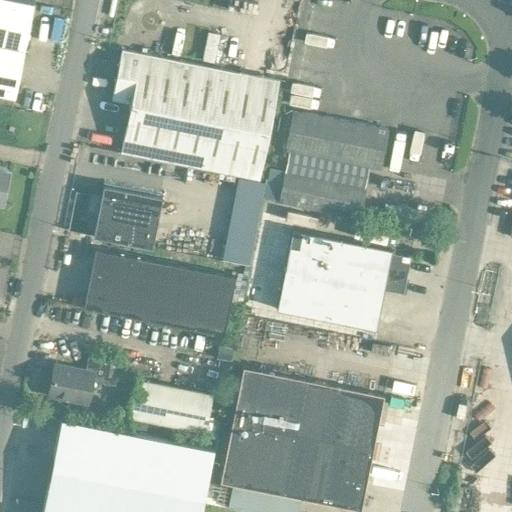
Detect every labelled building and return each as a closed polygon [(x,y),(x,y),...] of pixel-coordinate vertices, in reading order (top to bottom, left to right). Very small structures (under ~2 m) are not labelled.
[(15,0),(0,0),(0,94),(13,97),(32,3),(15,0)] [(388,11),(385,25),(285,7),(276,58),(379,76),(386,38),(397,40),(401,14),(388,11)] [(269,68),(272,41),(261,40),(258,67),(269,68)] [(258,179),(278,79),(238,72),(238,73),(121,49),(111,98),(130,102),(120,151),(258,179)] [(382,108),(396,109),(397,86),(358,83),(357,100),(382,101),(382,108)] [(427,134),(435,96),(420,93),(412,131),(427,134)] [(379,167),(386,128),(292,109),(284,149),(379,167)] [(278,202),(357,218),(364,186),(285,170),(278,202)] [(102,184),(92,235),(151,247),(161,196),(102,184)] [(421,222),(424,211),(384,203),(382,214),(421,222)] [(291,229),(275,309),(375,329),(383,290),(403,294),(410,256),(390,253),(391,249),(291,229)] [(94,248),(82,307),(223,335),(235,276),(94,248)] [(499,314),(511,315),(511,270),(505,269),(499,314)] [(274,344),(274,317),(265,317),(264,331),(254,331),(254,343),(274,344)] [(236,344),(250,345),(251,331),(237,330),(236,344)] [(119,363),(87,357),(84,371),(54,365),(48,395),(86,403),(91,380),(114,385),(119,363)] [(219,481),(360,509),(383,394),(242,366),(219,481)] [(204,432),(211,394),(135,378),(127,417),(204,432)] [(474,400),(473,411),(481,411),(483,390),(497,391),(497,386),(460,384),(459,399),(474,400)] [(456,414),(451,438),(492,446),(496,422),(456,414)] [(199,511),(212,448),(60,417),(40,511),(199,511)] [(289,511),(311,511),(311,502),(289,503),(289,511)]
